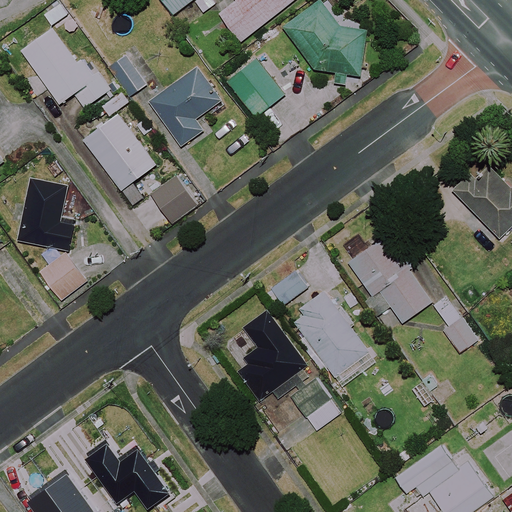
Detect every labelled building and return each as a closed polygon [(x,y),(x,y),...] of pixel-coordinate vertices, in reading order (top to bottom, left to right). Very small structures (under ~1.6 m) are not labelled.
[(193,0),(164,0),(175,14),(193,0)] [(215,0),(198,0),(196,2),(205,15),(219,5),(215,0)] [(295,0),(236,0),(237,1),(221,14),(243,42),(295,0)] [(360,76),(367,29),(325,0),(319,0),(284,32),(316,68),(337,71),(335,84),(347,86),(349,74),(360,76)] [(87,108),(112,89),(99,71),(95,73),(84,58),(79,62),(54,28),(23,51),(62,104),(76,94),(87,108)] [(104,106),(110,116),(131,102),(128,99),(149,85),(128,55),(110,67),(126,90),(104,106)] [(285,95),(257,59),(229,81),(257,117),(285,95)] [(223,100),(199,67),(151,101),(183,147),(205,131),(197,119),(223,100)] [(158,165),(121,115),(87,140),(124,190),(158,165)] [(511,190),(485,161),(452,192),(498,241),(511,228),(511,190)] [(198,207),(178,178),(153,196),(172,224),(198,207)] [(69,186),(32,179),(21,241),(71,250),(76,219),(63,216),(69,186)] [(396,229),(349,265),(369,292),(361,298),(376,318),(391,306),(404,323),(432,302),(451,327),(444,332),(461,353),(479,339),(431,275),(396,229)] [(88,281),(67,253),(42,272),(63,300),(88,281)] [(309,287),(298,270),(272,288),(284,305),(309,287)] [(299,340),(340,393),(350,386),(341,374),(370,351),(325,291),(292,316),(306,335),(299,340)] [(318,432),(343,415),(319,379),(308,387),(304,381),(311,377),(268,313),(247,327),(261,347),(247,357),(252,365),(244,370),(263,399),(274,391),(279,398),(298,386),(302,392),(295,397),(318,432)] [(451,455),(443,445),(397,477),(408,493),(418,485),(428,499),(434,495),(446,511),(472,511),(494,497),(461,448),(451,455)] [(177,495),(171,487),(177,483),(159,457),(125,480),(141,502),(154,493),(157,497),(160,495),(166,503),(177,495)] [(132,511),(114,487),(80,511),(69,511),(65,506),(57,511),(132,511)]
